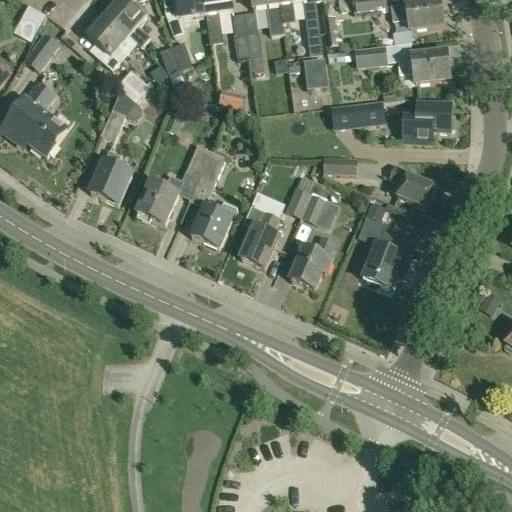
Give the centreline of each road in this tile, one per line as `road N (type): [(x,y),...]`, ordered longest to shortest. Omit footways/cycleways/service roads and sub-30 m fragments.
road 1 (secondary): [(0,218),(77,268),(391,403)]
road 2 (residential): [(391,403),(470,217),(487,84),(477,0)]
road 3 (secondary): [(511,474),(391,403)]
